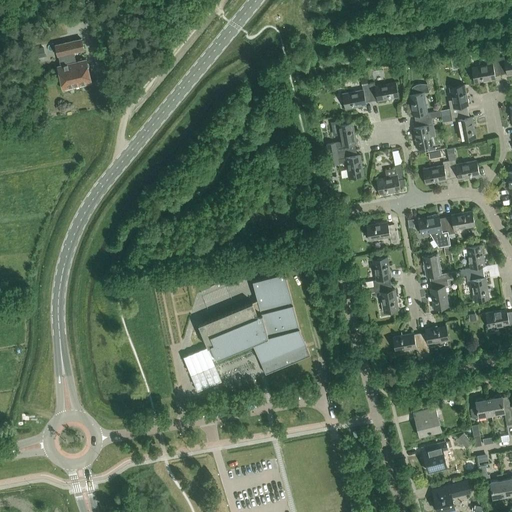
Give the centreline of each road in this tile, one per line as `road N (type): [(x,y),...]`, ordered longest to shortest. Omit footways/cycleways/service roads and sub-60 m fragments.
road 1 (secondary): [(257,0),(83,213),(57,306),(67,419)]
road 2 (residential): [(368,385),(326,218),(400,203)]
road 3 (residential): [(94,440),(328,396)]
road 4 (unclassified): [(368,385),(511,357)]
road 5 (track): [(126,107),(213,5)]
road 6 (residential): [(400,511),(368,385)]
